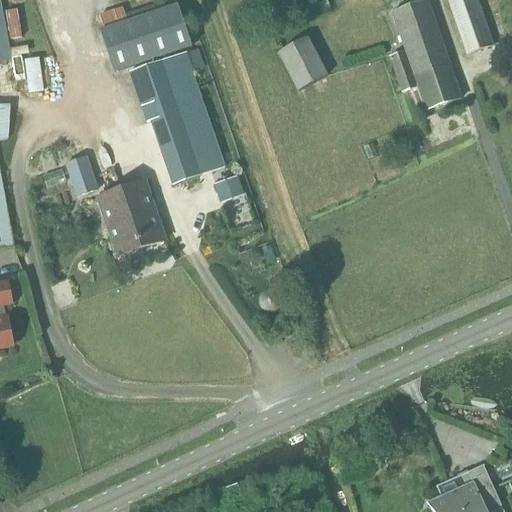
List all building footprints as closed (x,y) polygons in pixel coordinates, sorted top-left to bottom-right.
[(327,0),(316,0),(303,5),(307,17),(330,9),(327,0)] [(446,0),(466,56),(493,47),(476,0),(446,0)] [(461,100),(428,3),(392,16),(405,53),(389,58),(402,95),(418,89),(426,112),(461,100)] [(100,32),(115,76),(192,50),(178,6),(100,32)] [(121,9),(98,17),(102,29),(125,22),(121,9)] [(308,39),(278,56),(298,94),(329,77),(308,39)] [(225,170),(185,55),(129,75),(147,126),(151,124),(173,188),(225,170)] [(88,158),(66,166),(77,199),(100,191),(88,158)] [(0,251),(13,249),(0,177),(0,251)] [(237,180),(214,187),(221,206),(243,198),(237,180)] [(117,260),(141,251),(165,243),(145,182),(96,199),(117,260)] [(5,317),(3,308),(12,306),(7,283),(0,283),(0,351),(13,349),(6,317),(5,317)] [(441,499),(427,505),(432,511),(502,511),(483,468),(468,475),(437,489),(441,499)]
